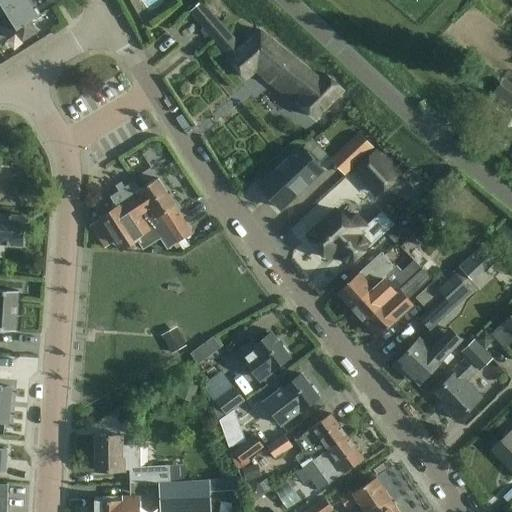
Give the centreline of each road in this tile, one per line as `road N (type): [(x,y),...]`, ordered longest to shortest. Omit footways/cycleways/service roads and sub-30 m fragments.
road 1 (residential): [(455,511),(111,25)]
road 2 (residential): [(45,511),(61,142),(17,77)]
road 3 (unclassified): [(511,202),(286,0)]
